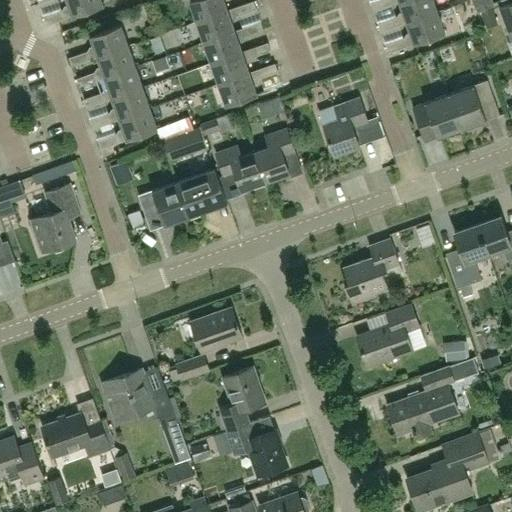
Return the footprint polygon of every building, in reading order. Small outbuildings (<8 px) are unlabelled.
[(102,0),(68,0),(70,4),(65,5),(69,17),(104,5),(102,0)] [(190,0),(198,20),(229,9),(225,0),(190,0)] [(254,0),(236,7),(239,15),(257,8),(254,0)] [(391,0),(380,0),(372,3),(375,10),(393,4),(391,0)] [(434,0),(404,0),(401,1),(404,11),(400,13),(404,24),(408,22),(439,12),(434,0)] [(471,0),(476,15),(494,7),(492,0),(471,0)] [(511,1),(500,7),(511,39),(511,1)] [(233,8),(229,9),(198,20),(205,41),(236,30),(233,21),(237,19),(233,8)] [(493,9),(482,14),(488,29),(500,25),(493,9)] [(63,10),(45,16),(48,24),(66,18),(63,10)] [(439,12),(408,22),(412,32),(407,34),(411,45),(446,33),(439,12)] [(397,17),(379,23),(382,31),(400,25),(397,17)] [(264,29),(262,21),(244,28),(247,36),(264,29)] [(99,56),(129,45),(122,24),(92,34),(96,44),(91,46),(95,57),(99,56)] [(157,24),(146,27),(148,36),(159,33),(157,24)] [(240,29),(236,30),(205,41),(213,62),(243,51),(240,42),(244,40),(240,29)] [(404,37),(387,44),(389,52),(407,46),(404,37)] [(251,48),(254,56),(272,51),(269,42),(251,48)] [(129,45),(99,56),(103,66),(98,67),(102,78),(107,76),(137,66),(129,45)] [(248,49),(243,51),(213,62),(220,83),(250,72),(247,63),(252,61),(248,49)] [(89,50),(71,56),(74,65),(91,59),(89,50)] [(167,55),(153,60),(157,73),(170,68),(171,68),(167,55)] [(276,63),(275,63),(259,69),(261,77),(279,71),(276,63)] [(137,66),(107,76),(110,86),(105,88),(109,99),(114,97),(144,87),(137,66)] [(255,70),(250,72),(220,83),(228,104),(258,94),(254,83),(259,81),(255,70)] [(96,71),(78,77),(81,86),(99,79),(96,71)] [(450,93),(463,128),(500,114),(488,79),(450,93)] [(144,87),(114,97),(117,107),(113,109),(116,120),(121,118),(151,107),(144,87)] [(103,93),(85,99),(88,106),(106,100),(103,93)] [(463,128),(450,93),(414,106),(426,141),(463,128)] [(340,117),(324,122),(335,153),(360,144),(354,125),(370,120),(362,96),(336,105),(340,117)] [(151,107),(121,118),(124,128),(120,129),(124,140),(158,129),(151,107)] [(110,113),(93,119),(95,127),(113,121),(110,113)] [(216,118),(200,124),(204,135),(220,130),(216,118)] [(363,139),(386,134),(383,121),(361,125),(363,139)] [(270,146),(256,150),(267,181),(290,172),(284,154),(295,150),(287,127),(266,135),(270,146)] [(170,162),(207,149),(200,129),(163,142),(170,162)] [(118,134),(100,140),(102,148),(120,142),(118,134)] [(267,181),(256,150),(241,156),(238,145),(217,152),(225,175),(236,171),(243,189),(267,181)] [(69,164),(38,174),(40,179),(65,171),(67,178),(73,176),(69,164)] [(178,181),(190,216),(228,203),(215,167),(178,181)] [(190,216),(178,181),(139,194),(152,230),(190,216)] [(53,213),(41,217),(32,220),(43,251),(77,239),(69,217),(81,213),(71,183),(46,192),(53,213)] [(128,214),(133,230),(144,226),(139,210),(128,214)] [(502,216),(478,224),(489,253),(503,248),(507,260),(511,258),(511,229),(507,231),(502,216)] [(489,253),(478,224),(455,232),(461,247),(447,252),(456,278),(454,278),(458,288),(482,279),(478,270),(479,270),(475,258),(489,253)] [(349,281),(345,282),(352,302),(376,294),(375,291),(389,286),(383,269),(388,267),(387,266),(401,261),(392,236),(370,244),(374,255),(344,266),(349,281)] [(391,323),(357,335),(368,365),(412,349),(406,331),(419,326),(411,303),(388,312),(391,323)] [(203,352),(221,346),(220,344),(243,335),(238,321),(237,322),(232,307),(192,321),(203,352)] [(445,361),(467,359),(465,341),(444,343),(445,361)] [(178,365),(179,368),(169,372),(172,382),(209,369),(204,356),(178,365)] [(481,361),(484,369),(497,365),(494,356),(481,361)] [(429,389),(388,403),(398,433),(411,428),(414,436),(432,430),(429,422),(459,412),(448,382),(454,380),(449,365),(423,374),(429,389)] [(221,408),(229,430),(251,423),(246,409),(267,401),(254,366),(222,377),(232,404),(221,408)] [(143,367),(102,382),(116,420),(157,405),(165,428),(179,423),(167,391),(154,396),(143,367)] [(83,411),(43,426),(54,456),(87,444),(91,456),(111,449),(100,420),(87,424),(83,411)] [(229,430),(223,414),(216,416),(222,433),(229,430)] [(251,423),(229,430),(237,453),(252,448),(261,474),(288,465),(276,428),(255,435),(251,423)] [(489,429),(479,433),(478,431),(444,443),(449,458),(441,461),(442,465),(408,478),(419,510),(473,490),(465,469),(489,461),(489,462),(500,459),(489,429)] [(45,478),(41,467),(42,467),(33,442),(19,447),(15,435),(0,440),(0,475),(6,473),(10,481),(22,477),(25,486),(45,478)] [(196,462),(212,457),(207,442),(203,444),(202,443),(191,447),(196,462)] [(500,446),(503,454),(511,451),(508,443),(500,446)] [(136,476),(132,466),(127,452),(114,457),(123,481),(136,476)] [(316,462),(320,482),(331,480),(327,460),(316,462)] [(174,468),(179,484),(193,480),(188,463),(174,468)] [(61,477),(47,481),(56,505),(70,501),(61,477)] [(122,484),(99,492),(104,505),(127,497),(122,484)] [(261,505),(263,511),(307,511),(310,508),(306,498),(302,497),(300,497),(298,492),(261,505)] [(255,511),(252,501),(251,501),(249,493),(227,501),(230,508),(231,508),(232,511),(255,511)] [(191,502),(193,508),(183,511),(174,511),(166,507),(152,511),(211,511),(206,497),(191,502)]
